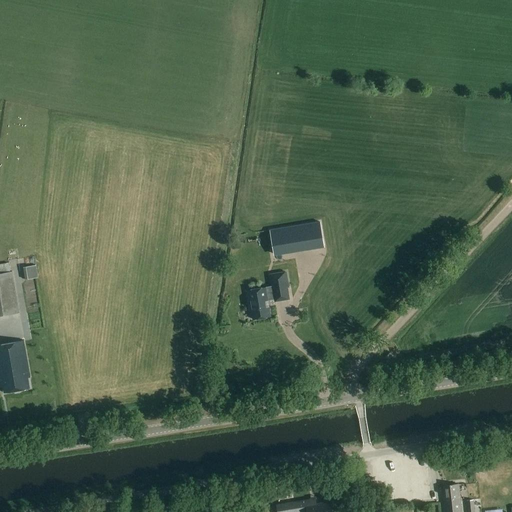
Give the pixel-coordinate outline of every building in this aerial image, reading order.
[(271,235),(272,228),(260,228),(260,220),(254,220),(254,227),(246,227),(246,235),(271,235)] [(322,224),(272,233),(276,257),(326,248),(322,224)] [(0,316),(20,313),(13,272),(0,273),(0,316)] [(272,290),(288,287),(286,272),(270,275),(272,290)] [(253,299),(248,299),(250,311),(251,311),(253,319),(270,316),(269,307),(267,307),(266,301),(275,300),(274,292),(267,293),(266,288),(251,290),(253,299)] [(263,339),(277,337),(276,329),(262,330),(263,339)] [(30,388),(28,378),(31,377),(26,341),(0,344),(0,387),(3,387),(4,393),(30,388)] [(389,361),(394,356),(390,353),(385,358),(389,361)] [(444,498),(445,511),(461,511),(459,485),(445,487),(446,498),(444,498)] [(316,505),(315,500),(277,506),(277,511),(308,511),(309,511),(308,511),(327,511),(326,503),(316,505)] [(467,511),(475,511),(474,500),(467,501),(467,511)]
